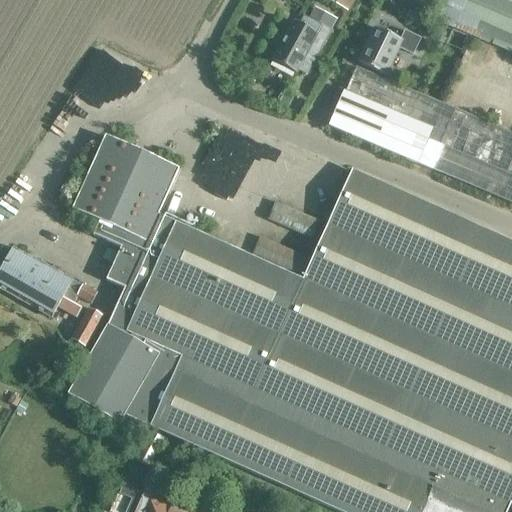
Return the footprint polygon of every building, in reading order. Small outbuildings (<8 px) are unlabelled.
[(331,0),(331,2),(347,10),(352,0),(331,0)] [(511,0),(440,0),(433,19),(511,52),(511,0)] [(408,8),(404,16),(413,21),(418,13),(408,8)] [(283,42),(272,62),(283,68),(295,74),(297,71),(306,75),(330,31),(317,24),(304,16),(299,25),(293,22),(283,42)] [(374,28),(357,63),(385,77),(398,49),(413,56),(421,39),(404,31),(399,40),(374,28)] [(104,49),(76,84),(107,109),(120,93),(126,99),(142,79),(104,49)] [(511,133),(356,68),(351,79),(346,77),(341,90),(344,91),(328,127),(418,164),(511,203),(511,133)] [(126,288),(109,326),(68,395),(120,424),(126,416),(151,427),(339,511),(506,511),(509,505),(511,498),(511,242),(352,171),(303,281),(158,215),(179,170),(106,137),(73,209),(100,222),(95,235),(122,247),(107,280),(126,288)] [(280,208),(274,223),(315,242),(322,226),(280,208)] [(266,241),(260,257),(300,275),(307,260),(266,241)] [(14,248),(0,271),(0,288),(52,319),(57,309),(75,320),(82,309),(74,305),(77,296),(83,285),(73,280),(14,248)] [(83,285),(77,296),(91,305),(98,293),(83,285)] [(87,309),(69,340),(85,348),(103,318),(87,309)] [(11,401),(16,405),(20,400),(15,396),(11,401)] [(25,407),(19,404),(16,410),(22,413),(25,407)] [(165,439),(150,431),(135,459),(150,467),(165,439)] [(186,450),(169,441),(163,453),(180,462),(186,450)] [(139,504),(135,511),(171,511),(177,500),(146,487),(147,486),(134,480),(126,498),(139,504)] [(204,511),(177,500),(171,511),(204,511)]
